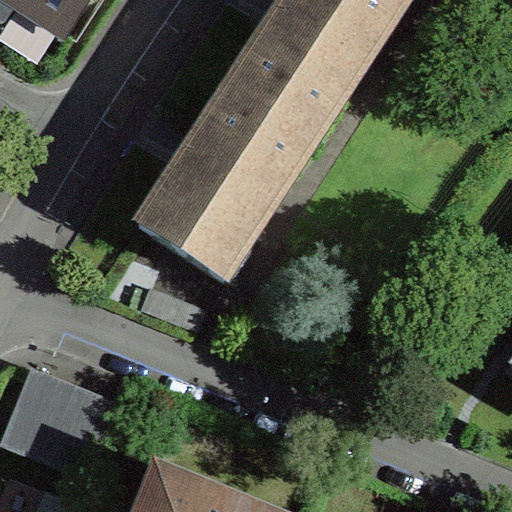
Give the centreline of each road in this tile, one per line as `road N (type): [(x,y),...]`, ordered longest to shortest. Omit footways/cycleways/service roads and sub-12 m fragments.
road 1 (residential): [(0,288),(511,506)]
road 2 (residential): [(82,153),(187,0)]
road 3 (residential): [(0,279),(82,153)]
